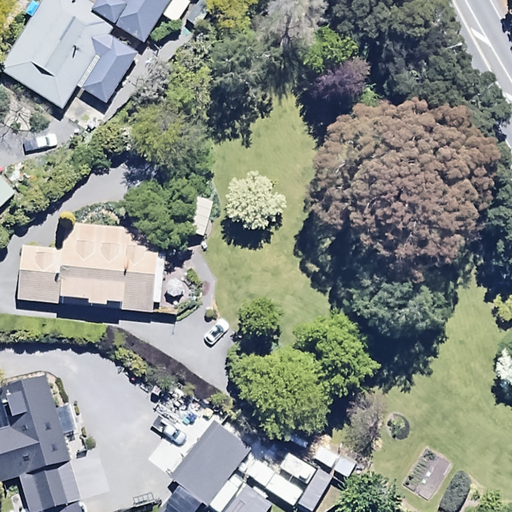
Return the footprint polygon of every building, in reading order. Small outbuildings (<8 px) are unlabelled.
[(27,22),(0,62),(0,77),(60,116),(75,92),(102,109),(135,59),(107,41),(113,32),(140,50),(173,0),(119,0),(118,3),(112,0),(94,0),(90,6),(81,0),(39,0),(36,5),(29,0),(27,0),(17,15),(27,22)] [(210,205),(189,199),(178,236),(199,242),(210,205)] [(17,249),(13,304),(57,308),(57,303),(83,305),(83,311),(101,313),(102,307),(118,309),(118,315),(149,318),(150,308),(157,309),(164,234),(60,225),(57,253),(17,249)] [(0,486),(14,482),(23,511),(54,511),(76,506),(65,467),(66,466),(40,381),(0,392),(0,407),(7,431),(0,433),(0,486)] [(210,424),(166,481),(204,511),(205,509),(207,511),(225,511),(245,487),(232,477),(249,455),(210,424)]
